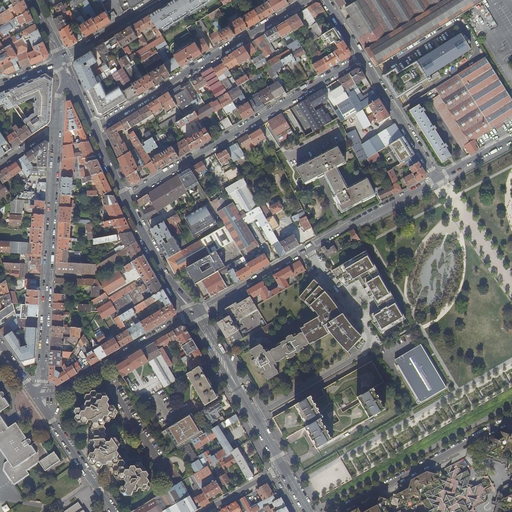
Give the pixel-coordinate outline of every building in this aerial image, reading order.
[(0,23),(2,26),(29,9),(24,0),(21,0),(11,7),(6,10),(0,13),(0,23)] [(105,24),(110,20),(108,14),(106,10),(103,12),(102,11),(100,12),(101,13),(96,17),(96,15),(86,0),(85,0),(82,2),(92,17),(98,28),(105,24)] [(102,8),(104,7),(100,0),(96,0),(97,2),(99,2),(102,8)] [(160,7),(149,14),(155,25),(157,27),(158,29),(161,26),(163,30),(186,16),(185,14),(188,12),(191,11),(192,12),(211,0),(171,0),(167,3),(164,6),(165,7),(162,9),(160,7)] [(260,19),(274,11),(268,0),(264,3),(258,7),(258,6),(254,9),(260,19)] [(274,11),(288,2),(286,0),(267,0),(268,0),(274,11)] [(334,0),(340,8),(344,6),(342,3),(345,2),(343,0),(353,0),(345,5),(353,17),(347,20),(376,66),(390,58),(391,57),(396,54),(398,53),(422,38),(451,20),(461,14),(483,0),(334,0)] [(54,6),(60,15),(67,11),(65,8),(63,5),(61,2),(54,6)] [(316,3),(307,8),(313,18),(324,11),(319,4),(316,3)] [(221,13),(218,8),(208,15),(216,28),(222,38),(224,41),(234,35),(228,25),(221,29),(220,27),(221,26),(220,25),(219,26),(214,18),(221,13)] [(313,18),(307,8),(302,12),(312,30),(313,29),(315,32),(309,35),(313,41),(320,36),(324,34),(318,26),(313,18)] [(0,50),(11,44),(21,38),(18,34),(11,38),(2,43),(1,41),(2,40),(0,36),(0,34),(2,33),(3,34),(15,27),(15,26),(17,25),(17,24),(19,22),(20,24),(26,20),(27,22),(33,19),(29,9),(2,26),(0,26),(0,50)] [(60,15),(54,19),(59,30),(67,25),(65,20),(66,19),(65,18),(64,18),(64,17),(68,14),(70,18),(68,19),(69,21),(71,20),(72,22),(76,20),(75,19),(70,9),(67,11),(60,15)] [(247,27),(260,19),(254,9),(243,16),(241,12),(239,13),(241,16),(247,27)] [(110,20),(117,16),(113,11),(108,14),(110,20)] [(155,25),(149,14),(131,25),(137,36),(139,39),(142,44),(143,45),(147,43),(143,36),(142,36),(141,34),(140,32),(150,25),(152,27),(155,25)] [(303,25),(297,15),(286,21),(292,32),(294,31),(294,32),(296,32),(295,30),(303,25)] [(418,64),(387,84),(403,109),(432,92),(486,58),(479,47),(480,46),(471,31),(469,32),(468,30),(469,29),(461,15),(451,21),(451,20),(422,38),(427,46),(445,35),(457,27),(461,35),(449,42),(417,63),(418,64)] [(247,27),(241,16),(237,18),(237,19),(232,22),(228,24),(228,25),(234,35),(247,27)] [(80,27),(86,36),(98,28),(92,17),(89,19),(89,20),(83,24),(82,23),(80,24),(80,23),(81,20),(79,17),(75,19),(76,20),(78,23),(80,27)] [(67,25),(59,30),(66,45),(69,46),(82,38),(78,30),(73,33),(72,31),(73,30),(71,27),(78,23),(76,20),(72,22),(67,25)] [(292,32),(286,21),(275,28),(280,36),(289,50),(291,54),(302,48),(299,44),(292,32)] [(28,34),(37,28),(35,24),(23,31),(26,35),(28,34)] [(334,28),(332,24),(325,28),(327,32),(334,28)] [(137,36),(131,25),(115,35),(121,46),(128,42),(126,40),(127,39),(129,42),(137,36)] [(78,30),(82,38),(86,36),(80,27),(77,29),(78,30)] [(158,29),(157,27),(152,29),(157,37),(161,34),(158,29)] [(445,35),(449,42),(461,35),(457,27),(445,35)] [(34,46),(43,41),(37,28),(28,34),(33,46),(34,46)] [(222,38),(216,28),(213,29),(215,32),(209,35),(214,43),(222,38)] [(280,36),(275,28),(265,34),(270,43),(280,36)] [(190,62),(203,54),(202,53),(195,42),(189,31),(177,39),(177,40),(171,44),(170,48),(174,56),(180,65),(180,66),(184,63),(187,62),(188,62),(190,62)] [(326,33),(324,34),(320,36),(328,49),(331,48),(336,45),(334,42),(333,42),(327,33),(326,33)] [(270,43),(265,34),(254,41),(259,50),(262,54),(267,63),(269,61),(266,56),(275,51),(270,43)] [(121,46),(115,35),(111,38),(115,44),(114,45),(118,53),(123,49),(121,46)] [(21,38),(11,44),(17,56),(27,51),(26,49),(29,48),(24,36),(21,38)] [(154,47),(165,41),(162,36),(144,47),(147,52),(154,47)] [(320,36),(313,41),(320,54),(328,49),(320,36)] [(202,38),(195,42),(202,53),(209,48),(203,38),(202,38)] [(427,46),(422,38),(398,53),(403,62),(427,46)] [(28,53),(32,64),(48,57),(49,53),(43,41),(34,46),(35,50),(28,53)] [(163,50),(169,46),(165,41),(154,47),(162,60),(164,63),(169,72),(178,66),(172,57),(169,60),(163,50)] [(259,50),(254,41),(251,43),(256,52),(259,50)] [(333,52),(339,62),(349,56),(350,52),(343,41),(342,41),(336,45),(337,48),(339,47),(339,49),(333,52)] [(109,50),(104,42),(96,47),(100,54),(105,62),(112,73),(120,68),(114,59),(108,63),(105,57),(107,56),(105,53),(109,50)] [(256,52),(251,43),(243,47),(249,56),(256,52)] [(17,56),(11,44),(0,50),(0,70),(2,73),(8,74),(19,69),(16,62),(17,61),(15,57),(17,56)] [(123,49),(127,55),(131,53),(127,46),(123,49)] [(144,47),(128,57),(131,62),(133,60),(138,57),(147,52),(144,47)] [(162,60),(154,47),(147,52),(138,57),(146,70),(155,65),(153,63),(158,60),(159,62),(162,60)] [(249,56),(243,47),(233,54),(239,64),(248,59),(252,65),(254,65),(251,60),(249,56)] [(309,60),(302,48),(291,54),(296,63),(301,60),(304,63),(309,60)] [(291,54),(289,50),(278,56),(280,61),(291,54)] [(17,56),(23,68),(32,64),(28,53),(27,51),(17,56)] [(97,61),(90,51),(75,60),(74,64),(79,75),(80,76),(86,89),(100,81),(112,73),(105,62),(101,64),(103,66),(95,70),(98,75),(95,77),(90,65),(97,61)] [(323,59),(329,68),(339,62),(333,52),(323,59)] [(239,64),(233,54),(222,60),(224,63),(228,70),(231,68),(232,70),(237,67),(236,65),(239,64)] [(267,63),(262,54),(256,57),(261,65),(265,71),(266,70),(270,67),(267,63)] [(296,63),(291,54),(280,61),(284,66),(291,61),(293,65),(296,63)] [(118,60),(122,67),(129,63),(124,56),(118,60)] [(280,61),(278,56),(269,61),(267,63),(270,67),(280,61)] [(261,65),(256,57),(251,60),(254,65),(256,69),(261,65)] [(390,58),(376,66),(380,73),(394,64),(390,58)] [(486,58),(432,92),(434,94),(437,92),(440,96),(432,101),(462,148),(465,146),(470,155),(480,150),(475,142),(475,141),(478,139),(511,116),(511,99),(501,83),(486,58)] [(312,65),(318,75),(329,68),(323,59),(312,65)] [(139,93),(155,83),(148,73),(135,80),(133,77),(134,76),(134,74),(131,67),(135,64),(133,60),(131,62),(129,63),(122,67),(139,93)] [(270,67),(273,72),(284,66),(280,61),(270,67)] [(155,83),(170,74),(169,72),(164,63),(148,73),(155,83)] [(228,70),(224,63),(213,70),(226,91),(229,89),(230,91),(232,90),(234,89),(227,77),(230,74),(228,70)] [(128,100),(139,93),(122,67),(120,68),(112,73),(119,85),(128,100)] [(213,70),(211,67),(200,73),(202,76),(211,91),(216,99),(224,95),(227,93),(226,91),(213,70)] [(271,78),(275,76),(273,72),(270,67),(266,70),(271,78)] [(356,69),(349,74),(355,84),(361,80),(365,85),(369,83),(361,70),(356,69)] [(45,114),(51,110),(53,77),(48,73),(3,92),(13,106),(24,123),(26,125),(45,114)] [(249,80),(251,83),(261,77),(259,74),(249,80)] [(355,84),(349,74),(338,80),(342,86),(344,90),(355,84)] [(242,84),(248,80),(246,75),(235,81),(238,86),(242,84)] [(211,91),(202,76),(192,83),(199,95),(201,93),(199,91),(202,89),(201,87),(205,85),(209,92),(211,91)] [(106,93),(100,81),(86,89),(97,113),(103,115),(128,100),(119,85),(106,93)] [(281,94),(282,96),(286,94),(278,81),(267,87),(267,88),(274,99),(281,94)] [(182,89),(180,86),(169,93),(177,106),(179,105),(183,112),(193,106),(199,103),(189,85),(182,89)] [(230,91),(227,93),(232,101),(235,100),(235,99),(235,98),(238,96),(241,101),(244,99),(243,98),(244,97),(240,90),(238,86),(235,88),(237,90),(233,93),(232,90),(230,91)] [(344,90),(342,86),(329,93),(339,109),(334,111),(338,118),(341,123),(347,119),(358,112),(346,92),(344,90)] [(270,101),(271,102),(275,100),(274,99),(267,88),(257,94),(263,105),(270,101)] [(327,99),(322,90),(298,104),(314,132),(338,118),(334,111),(334,110),(325,115),(321,108),(315,112),(313,108),(320,104),(321,105),(323,104),(322,103),(327,99)] [(379,99),(375,93),(360,102),(353,90),(349,93),(348,91),(346,92),(358,112),(362,110),(368,106),(379,99)] [(13,106),(3,92),(0,93),(0,104),(3,102),(8,109),(13,106)] [(177,106),(169,93),(158,99),(164,109),(166,113),(177,106)] [(232,101),(227,93),(224,95),(226,99),(223,100),(223,99),(222,100),(222,101),(218,103),(221,108),(232,101)] [(248,103),(254,113),(264,107),(263,105),(257,94),(256,93),(253,96),(254,99),(248,103)] [(164,109),(158,99),(147,106),(152,114),(154,112),(155,114),(159,111),(158,110),(162,108),(163,109),(164,109)] [(390,117),(379,99),(368,106),(379,123),(390,117)] [(75,130),(83,129),(70,101),(66,102),(64,132),(72,130),(71,125),(74,125),(75,130)] [(212,102),(206,106),(195,112),(198,117),(200,120),(215,111),(216,111),(221,108),(218,103),(217,101),(213,103),(212,102)] [(237,109),(243,119),(254,113),(248,103),(237,109)] [(152,114),(147,106),(126,119),(131,128),(139,124),(140,125),(141,124),(140,123),(153,115),(152,114)] [(442,163),(453,157),(447,148),(448,147),(446,143),(444,144),(435,130),(437,129),(434,125),(433,126),(424,113),(426,111),(423,108),(422,108),(420,106),(410,112),(442,163)] [(50,122),(51,110),(45,114),(46,116),(28,128),(32,135),(49,123),(50,122)] [(347,119),(354,133),(370,123),(366,117),(362,110),(358,112),(347,119)] [(195,112),(184,119),(176,124),(179,129),(198,117),(195,112)] [(184,119),(181,113),(170,119),(174,125),(176,124),(184,119)] [(294,134),(282,114),(268,122),(280,142),(294,134)] [(217,123),(222,132),(232,126),(227,117),(217,123)] [(131,128),(126,119),(108,130),(107,134),(118,159),(129,152),(125,143),(123,144),(122,141),(124,141),(122,138),(121,139),(118,132),(123,128),(125,132),(128,130),(130,133),(128,135),(136,148),(141,145),(137,137),(134,132),(131,128)] [(174,125),(170,119),(159,126),(163,132),(174,125)] [(347,119),(341,123),(360,162),(367,158),(377,152),(402,137),(395,124),(361,146),(355,135),(354,133),(347,119)] [(26,139),(32,135),(28,128),(26,125),(24,123),(19,127),(21,129),(19,130),(16,126),(12,128),(15,132),(22,142),(26,139)] [(354,133),(355,135),(371,125),(370,123),(354,133)] [(64,132),(64,146),(73,145),(75,144),(89,142),(83,129),(75,130),(72,130),(64,132)] [(186,141),(191,150),(211,139),(205,129),(186,141)] [(265,138),(260,130),(249,137),(254,146),(257,145),(256,143),(265,138)] [(0,156),(11,149),(4,138),(0,132),(0,156)] [(11,149),(22,142),(15,132),(4,138),(11,149)] [(146,148),(144,149),(147,154),(168,141),(163,132),(144,143),(146,148)] [(249,137),(247,134),(238,140),(242,148),(245,146),(248,152),(255,148),(254,146),(249,137)] [(381,161),(383,165),(396,157),(392,150),(405,142),(402,137),(377,152),(381,161)] [(172,147),(179,158),(191,150),(186,141),(185,139),(181,142),(182,142),(176,146),(176,145),(174,146),(170,140),(168,141),(172,147)] [(37,167),(47,168),(49,143),(45,141),(25,155),(33,167),(35,167),(32,162),(37,159),(37,157),(38,156),(39,158),(39,161),(38,161),(37,167)] [(95,157),(89,142),(75,144),(76,147),(78,147),(79,145),(80,151),(81,150),(83,159),(84,159),(85,163),(91,162),(90,158),(95,157)] [(244,155),(237,143),(226,150),(231,159),(233,162),(244,155)] [(73,145),(64,146),(63,160),(75,157),(78,157),(79,164),(82,164),(81,156),(80,156),(80,153),(74,154),(73,145)] [(144,149),(141,145),(136,148),(134,149),(144,166),(152,162),(151,160),(147,154),(144,149)] [(152,162),(157,171),(179,158),(172,147),(164,152),(165,154),(164,155),(162,153),(151,160),(152,162)] [(342,211),(375,194),(372,188),(368,179),(347,190),(335,167),(346,162),(344,159),(345,158),(344,155),(343,156),(338,147),(297,169),(305,183),(324,173),(336,195),(334,196),(342,211)] [(383,165),(387,172),(392,169),(397,166),(405,161),(414,156),(410,149),(396,157),(383,165)] [(231,159),(226,150),(216,156),(221,164),(225,162),(226,165),(229,163),(228,161),(231,159)] [(129,152),(118,159),(127,177),(138,170),(130,152),(129,152)] [(376,163),(381,161),(377,152),(367,158),(360,162),(361,166),(368,162),(368,163),(374,160),(376,163)] [(33,167),(25,155),(16,162),(27,178),(29,175),(33,167)] [(221,168),(213,155),(209,157),(212,163),(209,164),(214,173),(221,168)] [(409,168),(418,162),(414,156),(405,161),(407,164),(409,168)] [(73,178),(82,179),(80,170),(74,170),(75,157),(63,160),(62,178),(73,178)] [(212,163),(209,157),(202,162),(208,172),(214,183),(215,183),(220,191),(231,184),(226,177),(226,176),(221,168),(214,173),(209,164),(212,163)] [(91,162),(85,163),(82,164),(83,166),(87,166),(88,168),(87,169),(87,170),(89,170),(90,173),(85,174),(84,169),(80,169),(80,170),(82,179),(103,173),(97,160),(91,162)] [(27,178),(16,162),(6,168),(13,177),(19,173),(23,179),(25,182),(27,178)] [(146,168),(150,175),(157,171),(152,162),(144,166),(142,168),(143,170),(146,168)] [(208,172),(202,162),(190,169),(197,181),(203,177),(202,175),(208,172)] [(412,174),(417,182),(425,178),(426,175),(418,162),(409,168),(412,174)] [(29,175),(47,176),(47,168),(37,167),(35,167),(33,167),(29,175)] [(240,175),(235,167),(225,173),(229,181),(240,175)] [(6,168),(0,172),(0,178),(2,182),(3,184),(13,177),(6,168)] [(197,181),(190,169),(178,176),(188,194),(194,205),(207,198),(207,197),(205,193),(197,181)] [(394,186),(397,193),(402,191),(398,183),(398,182),(394,174),(392,169),(387,172),(394,186)] [(138,170),(127,177),(130,184),(133,185),(143,180),(142,178),(140,179),(137,173),(138,172),(138,170)] [(114,196),(103,173),(82,179),(82,184),(94,180),(96,184),(95,185),(95,186),(96,186),(101,195),(103,195),(107,193),(109,196),(114,196)] [(403,179),(408,188),(417,182),(412,174),(407,176),(407,175),(406,176),(406,177),(403,179)] [(188,194),(178,176),(138,201),(140,207),(151,200),(152,202),(150,204),(151,206),(148,208),(149,209),(143,212),(147,221),(159,215),(158,212),(161,209),(188,194)] [(73,185),(73,178),(62,178),(60,195),(72,196),(72,189),(73,189),(73,185)] [(262,229),(272,245),(279,241),(266,220),(260,209),(243,179),(226,189),(232,199),(251,232),(260,227),(261,229),(262,229)] [(0,198),(0,199),(9,192),(6,187),(5,186),(3,184),(2,182),(0,183),(0,198)] [(18,193),(14,200),(23,200),(28,200),(45,202),(46,183),(40,183),(39,194),(18,193)] [(392,194),(393,195),(397,193),(394,186),(379,193),(377,189),(375,189),(374,187),(372,188),(375,194),(378,201),(392,194)] [(60,195),(60,208),(72,208),(74,208),(74,206),(73,206),(73,201),(70,200),(71,198),(74,198),(74,196),(72,196),(60,195)] [(118,204),(114,196),(109,196),(103,196),(103,199),(101,200),(101,201),(103,201),(104,206),(118,204)] [(217,213),(225,226),(234,241),(240,252),(246,249),(248,252),(258,246),(259,248),(260,248),(252,234),(251,232),(232,199),(228,201),(230,205),(228,206),(225,208),(219,211),(217,213)] [(23,200),(14,200),(11,202),(10,213),(23,214),(23,211),(22,211),(23,200)] [(44,215),(45,202),(28,200),(28,207),(30,207),(30,209),(33,209),(34,209),(34,215),(44,215)] [(211,204),(217,213),(219,211),(214,202),(211,204)] [(283,209),(279,203),(269,208),(273,215),(283,209)] [(125,219),(118,204),(104,206),(101,207),(103,212),(107,210),(112,221),(125,219)] [(207,206),(185,218),(195,236),(217,224),(207,206)] [(260,209),(266,220),(267,219),(273,231),(280,227),(273,216),(271,217),(265,206),(260,209)] [(60,208),(59,222),(71,223),(71,218),(73,218),(73,215),(71,215),(72,208),(60,208)] [(305,231),(312,228),(304,212),(298,214),(292,217),(294,222),(299,220),(305,231)] [(21,216),(10,215),(9,225),(20,225),(21,216)] [(43,225),(44,215),(34,215),(34,217),(32,217),(31,228),(43,229),(43,225)] [(177,215),(167,220),(166,221),(169,225),(175,222),(176,224),(181,221),(177,215)] [(128,225),(125,219),(112,221),(104,222),(104,223),(104,227),(109,226),(109,225),(114,224),(114,226),(110,226),(111,229),(112,229),(115,228),(114,228),(128,225)] [(59,222),(58,238),(70,238),(70,233),(71,233),(71,232),(70,231),(71,223),(59,222)] [(157,226),(151,229),(159,245),(164,242),(163,239),(165,237),(167,240),(172,237),(170,233),(165,224),(166,223),(165,222),(159,225),(161,227),(159,229),(157,226)] [(132,232),(128,225),(114,228),(115,228),(112,229),(112,231),(115,231),(116,234),(114,234),(114,236),(132,232)] [(181,251),(167,260),(175,275),(186,268),(206,257),(234,241),(225,226),(181,251)] [(42,244),(43,229),(31,228),(30,243),(32,243),(42,244)] [(355,232),(359,238),(364,235),(361,230),(360,229),(355,232)] [(354,230),(349,233),(355,242),(359,239),(359,238),(355,232),(354,230)] [(134,237),(132,232),(114,236),(100,238),(94,239),(94,245),(118,241),(119,241),(122,240),(125,245),(123,246),(121,247),(120,245),(114,249),(115,250),(117,254),(120,252),(125,249),(126,248),(137,242),(134,237)] [(280,243),(286,254),(300,246),(294,235),(280,243)] [(164,242),(159,245),(162,250),(164,253),(165,254),(166,254),(167,255),(168,257),(166,258),(167,260),(181,251),(173,237),(172,237),(167,240),(164,242)] [(58,238),(57,250),(68,251),(69,240),(71,240),(71,241),(76,241),(76,239),(70,238),(58,238)] [(342,249),(336,240),(332,242),(334,246),(338,252),(342,249)] [(0,252),(27,254),(28,243),(0,241),(0,252)] [(273,245),(280,257),(286,254),(280,243),(279,241),(272,245),(272,246),(273,245)] [(144,255),(137,242),(126,248),(133,261),(144,255)] [(42,255),(42,244),(32,243),(32,254),(42,255)] [(326,250),(324,247),(320,249),(326,259),(338,252),(334,246),(330,248),(330,250),(328,251),(327,250),(326,250)] [(57,250),(56,262),(68,263),(68,251),(57,250)] [(365,250),(338,267),(341,272),(338,276),(349,285),(359,279),(369,297),(372,296),(380,309),(370,316),(373,321),(373,322),(383,333),(407,319),(365,250)] [(56,262),(56,272),(98,274),(108,268),(111,275),(117,271),(112,263),(123,257),(120,252),(117,254),(115,255),(110,258),(96,266),(96,265),(68,263),(56,262)] [(216,252),(187,269),(195,285),(201,281),(218,272),(222,269),(225,268),(216,252)] [(41,265),(42,255),(32,254),(31,261),(30,261),(30,264),(41,265)] [(247,264),(253,273),(270,264),(264,254),(248,264),(247,264)] [(156,276),(144,255),(133,261),(124,267),(127,272),(136,267),(145,283),(156,276)] [(236,262),(230,265),(232,268),(240,281),(253,273),(247,264),(248,264),(246,262),(244,257),(240,259),(245,268),(241,270),(236,262)] [(305,271),(301,263),(300,261),(273,276),(278,285),(278,288),(270,292),(268,291),(262,282),(246,291),(251,298),(251,299),(260,294),(265,302),(289,288),(284,280),(293,274),(295,277),(305,271)] [(5,269),(4,263),(2,263),(3,269),(5,278),(18,279),(19,270),(11,270),(11,269),(5,269)] [(41,274),(41,265),(30,264),(4,263),(5,269),(11,269),(11,270),(19,270),(18,279),(25,279),(27,279),(27,273),(27,271),(30,271),(30,273),(41,274)] [(230,265),(225,268),(222,269),(224,272),(224,274),(228,272),(227,271),(232,268),(230,265)] [(99,282),(102,287),(103,289),(105,293),(125,281),(121,275),(125,273),(122,268),(117,271),(111,275),(99,282)] [(240,281),(232,268),(227,271),(228,272),(235,284),(240,281)] [(209,295),(210,298),(227,288),(220,276),(218,272),(201,281),(209,295)] [(135,289),(142,285),(137,276),(136,277),(133,273),(127,276),(132,284),(108,298),(109,299),(111,303),(135,289)] [(164,290),(156,276),(145,283),(142,285),(135,289),(138,294),(141,292),(141,293),(145,290),(147,293),(150,291),(153,296),(164,290)] [(55,278),(55,284),(84,286),(102,287),(99,282),(98,280),(68,278),(64,279),(55,278)] [(36,280),(33,280),(27,279),(25,279),(25,287),(28,287),(27,290),(40,290),(40,287),(36,287),(36,280)] [(319,316),(301,327),(311,345),(330,333),(341,345),(349,352),(362,338),(350,325),(342,313),(341,315),(330,299),(322,288),(313,279),(299,297),(319,316)] [(7,286),(6,281),(0,285),(3,296),(9,294),(9,292),(7,286)] [(92,290),(92,296),(99,297),(99,296),(100,289),(103,289),(102,287),(84,286),(84,288),(84,289),(85,290),(86,290),(92,290)] [(145,301),(141,293),(141,292),(138,294),(135,289),(111,303),(116,311),(119,316),(132,309),(145,301)] [(39,299),(40,290),(27,290),(27,294),(28,294),(28,295),(26,295),(26,296),(26,297),(26,304),(39,305),(39,299)] [(176,312),(164,290),(153,296),(152,297),(155,302),(159,299),(161,302),(162,302),(163,302),(166,307),(163,309),(160,305),(158,306),(160,310),(166,320),(175,315),(176,312)] [(13,304),(17,304),(14,292),(9,292),(9,294),(12,304),(13,304)] [(107,296),(105,293),(99,296),(99,297),(92,301),(95,306),(96,305),(95,304),(107,296)] [(3,296),(6,308),(12,304),(9,294),(3,296)] [(54,294),(54,302),(65,303),(65,295),(54,294)] [(155,302),(152,297),(145,301),(132,309),(135,314),(155,302)] [(233,323),(257,309),(256,307),(251,299),(251,298),(242,303),(243,304),(233,309),(233,308),(229,310),(230,311),(218,318),(228,336),(230,335),(234,343),(242,338),(233,323)] [(116,311),(111,303),(109,299),(107,300),(108,301),(104,303),(105,305),(100,307),(100,306),(96,308),(98,312),(103,319),(116,311)] [(0,321),(15,311),(13,304),(12,304),(6,308),(3,310),(0,311),(0,321)] [(38,315),(39,305),(26,304),(17,304),(13,304),(15,311),(16,314),(27,315),(38,315)] [(133,340),(146,332),(140,322),(135,314),(132,309),(119,316),(126,328),(128,328),(124,321),(131,317),(134,323),(131,325),(132,327),(127,330),(133,340)] [(146,332),(166,320),(160,310),(140,322),(146,332)] [(53,315),(52,326),(63,327),(67,327),(67,325),(64,325),(64,316),(69,317),(69,313),(64,312),(61,312),(61,313),(62,313),(62,315),(53,315)] [(119,316),(115,319),(120,329),(123,327),(124,329),(126,328),(119,316)] [(37,328),(37,322),(26,322),(26,319),(17,318),(17,319),(19,327),(24,327),(26,327),(37,328)] [(0,331),(4,337),(13,331),(16,329),(19,327),(17,319),(0,330),(0,331)] [(52,326),(51,336),(62,337),(63,337),(63,327),(52,326)] [(181,359),(197,348),(185,327),(181,326),(167,334),(171,342),(177,339),(185,352),(179,355),(181,359)] [(36,346),(37,328),(26,327),(25,338),(27,345),(21,346),(19,340),(13,331),(4,337),(21,362),(35,358),(36,346)] [(80,328),(75,328),(74,338),(81,338),(84,334),(86,331),(80,330),(80,328)] [(120,348),(133,340),(127,330),(117,336),(113,330),(110,332),(114,338),(120,348)] [(307,344),(309,343),(302,333),(301,333),(300,333),(298,335),(297,336),(296,334),(293,336),(292,335),(290,336),(290,335),(287,337),(287,338),(286,339),(286,340),(284,341),(280,343),(280,344),(277,345),(278,347),(275,348),(274,346),(265,351),(265,350),(264,350),(263,349),(264,349),(262,346),(261,346),(260,344),(250,351),(251,352),(250,353),(252,356),(252,355),(253,357),(252,357),(253,360),(252,362),(254,365),(256,368),(257,367),(258,369),(257,369),(259,372),(260,372),(260,373),(261,373),(263,376),(264,375),(265,376),(265,377),(266,380),(267,379),(268,381),(279,374),(278,373),(278,372),(276,369),(276,370),(275,368),(276,368),(277,365),(276,363),(277,363),(280,361),(284,358),(285,360),(288,358),(289,359),(291,358),(291,359),(294,357),(293,357),(295,355),(295,354),(297,353),(301,351),(301,350),(304,349),(303,347),(304,346),(305,347),(308,345),(307,344)] [(82,347),(87,340),(84,334),(81,338),(78,343),(81,349),(83,353),(86,351),(84,347),(83,348),(82,347)] [(97,338),(96,338),(99,343),(102,342),(102,343),(104,341),(105,342),(107,341),(103,334),(102,334),(97,338)] [(168,366),(181,359),(179,355),(178,354),(169,360),(162,348),(171,342),(167,334),(154,342),(155,343),(161,354),(168,366)] [(51,336),(51,351),(61,351),(61,345),(64,345),(64,341),(61,341),(62,337),(51,336)] [(81,338),(74,338),(67,337),(66,343),(70,344),(75,347),(76,346),(78,343),(81,338)] [(107,356),(120,348),(114,338),(101,346),(107,356)] [(148,361),(148,362),(161,354),(155,343),(142,351),(148,361)] [(99,360),(107,356),(101,346),(100,344),(92,349),(99,360)] [(446,388),(420,344),(395,360),(398,365),(396,366),(416,398),(417,398),(420,403),(446,388)] [(198,367),(201,365),(199,360),(203,358),(197,348),(181,359),(183,362),(188,359),(189,362),(193,370),(198,367)] [(91,365),(99,360),(92,349),(91,349),(92,351),(90,352),(89,351),(88,352),(89,353),(86,354),(88,356),(86,357),(91,365)] [(116,366),(123,377),(127,375),(126,374),(135,368),(135,369),(148,361),(142,351),(141,350),(128,358),(129,359),(116,366)] [(51,351),(50,366),(55,366),(63,366),(66,362),(61,362),(62,357),(60,357),(61,351),(51,351)] [(82,371),(91,365),(86,357),(83,353),(81,354),(83,357),(79,359),(77,356),(75,358),(77,362),(82,371)] [(148,362),(163,388),(176,380),(168,366),(161,354),(148,362)] [(35,364),(35,358),(21,362),(24,367),(35,364)] [(70,378),(77,374),(72,365),(67,369),(65,365),(70,362),(68,359),(66,362),(63,366),(62,367),(64,370),(65,370),(65,371),(70,378)] [(325,394),(312,401),(309,396),(294,405),(272,417),(280,431),(284,439),(304,427),(316,448),(348,430),(384,409),(372,388),(384,381),(371,360),(322,389),(325,394)] [(77,374),(82,371),(77,362),(72,365),(77,374)] [(57,385),(70,378),(65,371),(60,374),(55,370),(55,366),(50,366),(49,380),(50,381),(53,383),(57,385)] [(186,374),(204,406),(217,398),(198,367),(193,370),(186,374)] [(10,382),(3,371),(0,372),(0,376),(6,385),(10,382)] [(90,452),(87,459),(91,465),(95,465),(97,468),(101,468),(103,465),(106,464),(108,468),(112,467),(114,470),(113,474),(115,477),(119,477),(121,480),(125,480),(127,483),(125,486),(121,486),(119,490),(122,493),(125,493),(128,496),(131,495),(133,492),(148,491),(150,488),(148,484),(150,481),(148,478),(149,474),(141,462),(137,462),(136,465),(132,466),(129,463),(126,463),(124,460),(120,460),(118,457),(119,454),(117,451),(119,447),(117,444),(118,441),(116,438),(112,438),(111,441),(107,441),(105,438),(107,435),(104,431),(106,428),(104,425),(105,422),(109,421),(111,418),(114,418),(118,410),(113,404),(110,405),(107,401),(109,398),(105,392),(97,392),(95,389),(91,389),(90,393),(86,393),(84,396),(86,400),(85,403),(81,403),(79,407),(76,407),(74,411),(76,414),(74,417),(77,420),(80,420),(83,423),(86,423),(88,419),(92,419),(94,422),(92,426),(94,429),(93,432),(95,435),(93,439),(89,439),(88,443),(90,445),(88,449),(90,452)] [(31,440),(30,439),(29,439),(28,439),(26,440),(25,438),(26,438),(16,422),(8,428),(0,415),(0,411),(9,405),(4,397),(3,398),(2,397),(4,396),(5,394),(4,393),(3,392),(2,391),(1,391),(0,392),(0,448),(6,456),(9,460),(5,463),(4,469),(14,484),(30,474),(27,470),(39,462),(46,471),(61,461),(55,451),(49,455),(39,440),(30,445),(29,444),(31,443),(31,442),(31,441),(31,440)] [(218,425),(225,421),(223,416),(221,417),(219,413),(220,412),(219,410),(221,408),(219,405),(210,409),(205,412),(211,423),(215,421),(218,425)] [(188,443),(180,448),(196,473),(208,466),(218,460),(222,457),(228,454),(231,451),(234,450),(221,430),(226,427),(235,422),(235,423),(239,421),(236,414),(225,421),(218,425),(212,429),(213,432),(211,434),(209,431),(201,436),(202,439),(198,442),(196,439),(191,441),(196,449),(216,437),(224,449),(211,456),(208,450),(197,457),(188,443)] [(511,434),(500,431),(504,437),(499,440),(488,438),(493,444),(487,445),(485,454),(490,451),(494,452),(493,457),(499,454),(502,460),(504,451),(509,448),(511,452),(511,454),(507,470),(511,467),(511,490),(511,489),(508,496),(499,493),(502,499),(497,502),(506,505),(511,501),(511,434)] [(237,461),(248,480),(254,477),(248,467),(246,464),(248,463),(243,455),(242,456),(237,448),(234,450),(231,451),(237,461)] [(218,460),(224,470),(228,468),(227,467),(237,461),(231,451),(228,454),(229,457),(224,460),(222,457),(218,460)] [(435,473),(435,474),(432,468),(411,480),(409,488),(401,485),(400,486),(397,494),(387,499),(379,497),(377,504),(362,511),(361,511),(358,508),(350,511),(475,511),(474,510),(473,509),(471,509),(470,510),(469,511),(468,511),(471,503),(474,508),(485,502),(487,494),(491,492),(488,488),(485,490),(481,483),(476,486),(468,484),(470,476),(467,470),(462,473),(459,468),(454,470),(451,465),(449,466),(445,468),(448,473),(444,476),(441,471),(435,473)] [(208,466),(196,473),(194,474),(197,481),(198,482),(212,474),(208,466)] [(221,486),(230,481),(224,469),(219,472),(222,476),(217,479),(221,486)] [(202,489),(216,480),(212,474),(198,482),(198,483),(202,489)] [(222,491),(220,488),(216,480),(202,489),(204,492),(208,499),(222,491)] [(162,511),(193,511),(198,509),(186,488),(182,481),(155,498),(162,511)] [(272,503),(279,499),(277,495),(274,494),(273,495),(267,484),(257,489),(264,500),(262,501),(261,500),(257,502),(257,504),(256,504),(255,504),(252,506),(246,496),(240,499),(246,511),(255,511),(263,508),(268,505),(272,503)] [(198,501),(201,507),(210,502),(208,499),(204,492),(200,495),(199,494),(195,496),(196,497),(194,498),(196,502),(198,501)] [(160,511),(162,511),(155,498),(131,511),(160,511)] [(274,511),(286,507),(281,498),(279,499),(272,503),(275,509),(271,511),(268,505),(263,508),(265,511),(274,511)] [(244,511),(246,511),(240,499),(221,510),(222,511),(244,511)] [(98,511),(99,511),(97,511),(85,511),(82,507),(78,501),(77,501),(78,503),(64,511),(62,511),(61,511),(98,511)]
